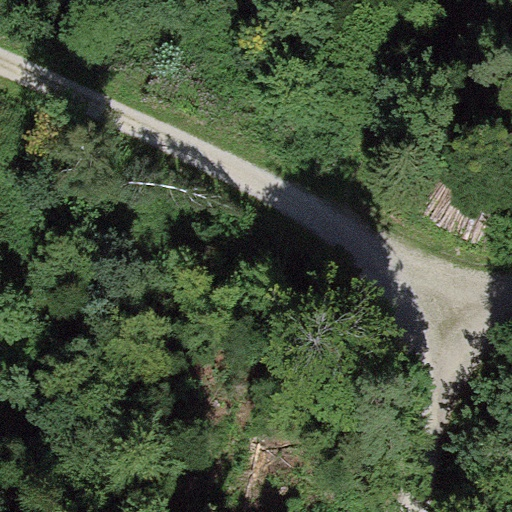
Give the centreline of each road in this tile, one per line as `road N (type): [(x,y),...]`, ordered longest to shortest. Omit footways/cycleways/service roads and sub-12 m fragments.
road 1 (track): [(456,295),(306,208),(0,61)]
road 2 (track): [(306,208),(490,0)]
road 3 (track): [(511,289),(456,295),(421,511)]
